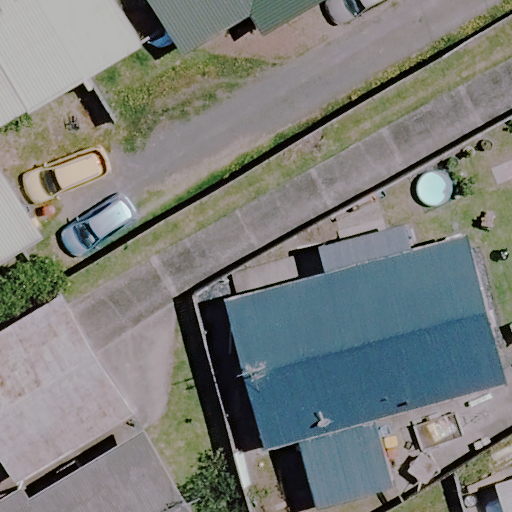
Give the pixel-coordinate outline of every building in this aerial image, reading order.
[(0,128),(153,39),(130,0),(0,0),(0,27),(0,28),(0,128)] [(315,0),(174,0),(198,40),(265,0),(278,22),(315,0)] [(0,141),(0,262),(53,232),(0,141)] [(313,511),(511,456),(496,400),(511,396),(511,393),(469,236),(225,303),(266,454),(295,446),(313,511)] [(128,416),(63,298),(0,333),(0,462),(10,481),(128,416)] [(190,511),(148,436),(32,500),(26,490),(0,503),(0,511),(190,511)]
